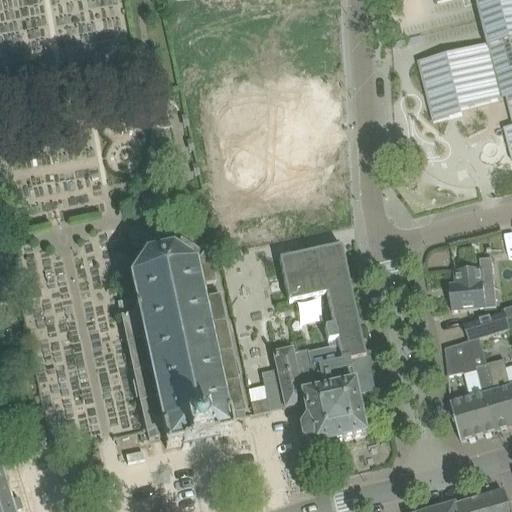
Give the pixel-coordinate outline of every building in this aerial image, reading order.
[(511,0),(437,0),(438,4),(452,0),(476,0),(488,46),(419,64),(434,123),(463,116),(462,111),(506,99),(511,122),(511,128),(505,130),(511,159),(511,0)] [(305,109),(270,111),(272,140),(228,143),(230,164),(269,162),(272,192),(310,190),(305,109)] [(161,220),(157,199),(141,203),(145,223),(161,220)] [(173,252),(167,253),(166,254),(151,258),(151,257),(144,259),(142,262),(143,262),(132,278),(129,282),(133,301),(118,304),(135,383),(132,384),(136,401),(138,400),(146,434),(148,442),(163,438),(166,450),(182,446),(182,449),(217,442),(216,439),(232,435),(229,425),(246,421),(244,414),(245,414),(238,379),(240,378),(237,363),(234,363),(220,298),(204,301),(204,298),(202,298),(200,287),(216,284),(210,259),(204,255),(204,254),(181,239),(173,252)] [(267,401),(251,404),(254,416),(303,406),(306,421),(300,430),(302,442),(312,447),(312,448),(326,445),(365,437),(355,395),(370,392),(363,359),(364,359),(340,248),(321,251),(281,261),(290,303),(327,295),(334,327),(325,329),(328,344),(337,342),(338,349),(308,355),(308,354),(294,357),(292,350),(272,354),(276,372),(262,375),(267,401)] [(9,250),(0,252),(0,253),(3,267),(12,265),(9,250)] [(456,286),(449,287),(452,313),(486,310),(496,309),(494,289),(491,260),(481,261),(482,270),(454,273),(456,286)] [(16,289),(3,291),(6,303),(18,301),(16,289)] [(507,314),(465,327),(470,343),(480,341),(511,332),(507,314)] [(446,351),(447,365),(484,356),(480,341),(470,343),(465,345),(446,351)] [(462,445),(503,433),(495,406),(498,406),(495,394),(490,375),(488,366),(484,356),(447,365),(449,380),(479,372),(485,396),(452,406),(462,445)] [(495,406),(503,433),(511,430),(511,388),(511,389),(505,362),(488,366),(490,375),(495,394),(498,406),(495,406)] [(0,511),(18,511),(22,511),(19,500),(11,502),(0,466),(0,511)] [(507,511),(503,493),(453,507),(454,511),(507,511)]
